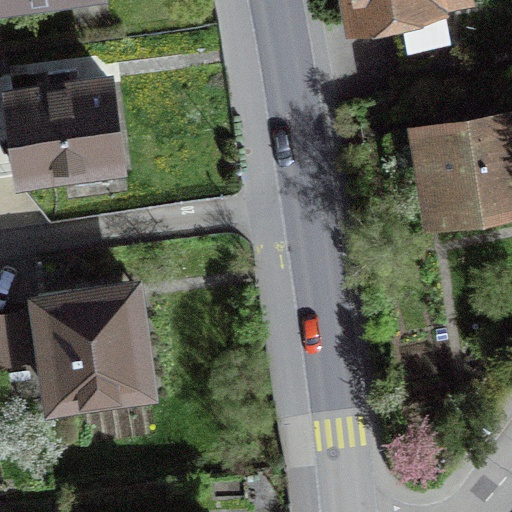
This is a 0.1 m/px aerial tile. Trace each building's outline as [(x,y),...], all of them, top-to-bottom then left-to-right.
[(129,0),(0,0),(0,32),(132,17),(129,0)] [(464,0),(322,0),(330,55),(470,36),(464,0)] [(133,82),(12,94),(22,201),(144,189),(133,82)] [(511,109),(386,132),(407,253),(511,235),(511,109)] [(150,283),(36,293),(47,414),(161,404),(150,283)] [(21,310),(0,313),(0,365),(28,362),(21,310)]
